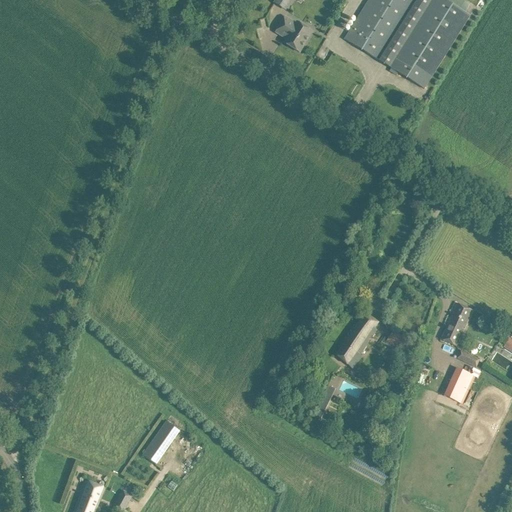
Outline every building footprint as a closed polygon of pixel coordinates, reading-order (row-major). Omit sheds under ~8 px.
[(346,36),(344,38),(345,39),(344,40),(379,61),(389,68),(391,69),(390,71),(396,76),(398,73),(424,89),(470,16),(465,13),(444,0),(369,0),(354,25),(349,33),(346,36)] [(296,24),(285,18),(276,32),(287,39),(284,43),(299,52),(312,32),(297,23),(296,24)] [(456,347),(473,311),(457,304),(441,340),(456,347)] [(374,328),(378,323),(363,312),(334,353),(352,369),(362,357),(360,355),(369,342),(367,341),(371,335),(372,336),(377,331),(374,328)] [(409,354),(414,344),(392,332),(386,342),(409,354)] [(461,350),(456,359),(476,368),(480,359),(461,350)] [(474,376),(456,368),(444,397),(462,404),(474,376)] [(323,394),(313,415),(321,419),(331,398),(323,394)] [(179,431),(166,422),(143,456),(156,465),(179,431)] [(94,511),(103,488),(85,481),(73,511),(94,511)] [(115,504),(112,509),(117,511),(123,511),(125,509),(131,499),(133,496),(123,491),(115,504)]
